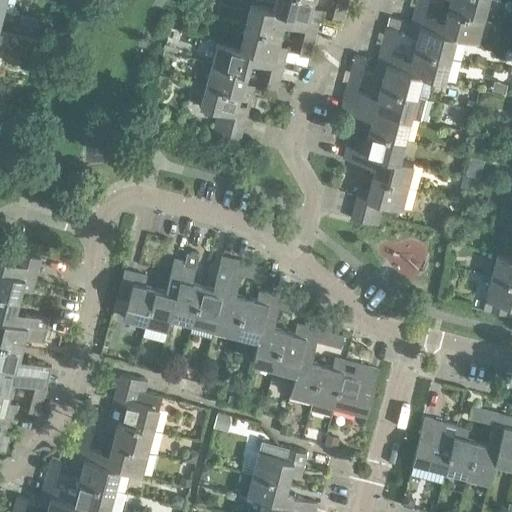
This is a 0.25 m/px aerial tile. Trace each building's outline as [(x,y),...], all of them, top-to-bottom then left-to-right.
[(276,0),(275,7),(320,18),(322,10),(313,7),(314,0),(276,0)] [(450,0),(449,9),(485,18),(489,0),(450,0)] [(253,2),(247,24),(282,33),(284,23),(293,25),(292,26),(316,33),(320,18),(275,7),(274,7),(253,2)] [(333,16),(343,19),(346,8),(336,5),(333,16)] [(414,11),(412,21),(411,21),(457,33),(457,36),(479,41),(485,18),(449,9),(446,20),(438,18),(438,17),(414,11)] [(451,56),(457,36),(457,33),(411,21),(408,33),(418,35),(415,46),(451,56)] [(279,46),(282,33),(247,24),(241,46),(241,47),(285,59),(288,48),(279,46)] [(387,24),(384,35),(395,38),(398,27),(387,24)] [(218,40),(212,61),(248,70),(251,60),(258,62),(258,64),(282,70),(285,59),(241,47),(241,46),(218,40)] [(310,57),(313,46),(302,43),(299,54),(310,57)] [(405,55),(380,48),(378,59),(423,71),(423,73),(445,79),(451,56),(415,46),(412,57),(404,55),(405,55)] [(355,53),(350,73),(361,76),(366,56),(355,53)] [(381,83),(418,93),(418,92),(423,73),(423,71),(378,59),(374,70),(383,73),(381,83)] [(212,61),(207,83),(242,93),(242,95),(251,97),(254,85),(245,83),(248,70),(212,61)] [(278,84),(267,81),(265,91),(275,94),(278,84)] [(218,112),(216,121),(243,128),(249,107),(239,105),(242,95),(242,93),(207,83),(200,107),(218,112)] [(370,94),(370,93),(346,87),(344,97),(412,115),(422,118),(428,95),(418,92),(418,93),(381,83),(377,96),(370,94)] [(412,115),(344,97),(340,110),(363,116),(363,115),(372,117),(370,127),(406,137),(412,115)] [(216,121),(215,122),(212,133),(240,140),(243,128),(216,121)] [(406,137),(370,127),(366,140),(358,137),(349,134),(346,146),(401,159),(406,137)] [(376,165),(373,175),(409,184),(414,163),(401,159),(346,146),(343,157),(367,163),(376,165)] [(355,205),(382,213),(384,203),(402,208),(409,184),(373,175),(370,187),(360,185),(355,205)] [(355,205),(352,217),(351,218),(379,225),(382,213),(355,205)] [(173,314),(193,319),(202,284),(191,281),(193,273),(194,273),(200,253),(189,250),(186,261),(172,314),(173,314)] [(13,251),(10,261),(38,268),(40,258),(13,251)] [(511,256),(498,253),(493,274),(511,279),(511,256)] [(214,287),(202,284),(193,319),(214,325),(231,258),(221,255),(215,278),(216,278),(214,287)] [(38,268),(10,261),(0,258),(0,292),(20,298),(22,289),(31,292),(38,268)] [(166,290),(155,287),(146,323),(169,329),(173,314),(172,314),(186,261),(173,258),(167,282),(168,282),(166,290)] [(244,261),(231,258),(214,325),(237,331),(246,296),(235,293),(237,284),(238,284),(244,261)] [(258,265),(256,275),(266,278),(268,268),(258,265)] [(123,317),(146,323),(155,287),(144,285),(146,275),(124,269),(116,301),(127,303),(123,317)] [(511,316),(511,279),(493,274),(487,298),(495,300),(492,311),(511,316)] [(237,331),(258,336),(258,337),(267,305),(271,292),(259,289),(256,298),(246,296),(237,331)] [(0,316),(45,329),(45,328),(48,317),(25,311),(25,312),(17,310),(20,298),(0,292),(0,316)] [(281,295),(271,292),(267,305),(258,337),(258,336),(252,359),(274,365),(283,329),(272,326),(274,318),(275,318),(281,295)] [(306,301),(296,299),(293,309),(304,312),(306,301)] [(33,338),(42,340),(45,329),(0,316),(0,340),(23,345),(25,335),(33,337),(33,338)] [(274,365),(296,370),(308,326),(297,323),(294,332),(283,329),(274,365)] [(290,393),(312,398),(321,363),(310,361),(312,352),(313,352),(320,329),(308,326),(296,370),(290,393)] [(333,333),(331,343),(341,346),(344,335),(333,333)] [(0,340),(0,363),(48,376),(51,365),(28,359),(28,360),(20,358),(23,345),(0,340)] [(312,398),(334,404),(344,370),(346,360),(335,357),(333,367),(321,363),(312,398)] [(334,404),(368,413),(379,368),(356,362),(354,372),(344,370),(334,404)] [(45,388),(48,376),(0,363),(0,386),(11,390),(14,379),(22,381),(21,381),(45,388)] [(120,372),(117,384),(144,391),(145,391),(147,380),(120,372)] [(121,408),(118,418),(118,419),(154,428),(162,395),(145,391),(144,391),(117,384),(111,406),(112,407),(113,405),(121,408)] [(0,386),(0,410),(14,414),(16,404),(8,402),(11,390),(0,386)] [(28,409),(39,412),(41,402),(31,399),(28,409)] [(482,408),(470,405),(468,415),(479,418),(482,408)] [(0,423),(11,427),(14,414),(0,410),(0,423)] [(218,411),(213,426),(228,430),(231,419),(230,414),(218,411)] [(490,481),(496,459),(507,414),(496,411),(490,435),(491,435),(489,443),(478,440),(469,475),(490,481)] [(496,459),(511,463),(511,415),(507,414),(496,459)] [(148,450),(154,428),(118,419),(118,418),(109,416),(106,428),(107,428),(107,427),(115,429),(112,441),(148,450)] [(424,417),(412,461),(447,470),(456,435),(454,434),(444,431),(446,422),(424,417)] [(82,429),(92,432),(95,421),(84,419),(82,429)] [(456,425),(454,434),(456,435),(447,470),(469,475),(478,440),(465,437),(468,428),(456,425)] [(262,439),(253,473),(288,482),(291,471),(300,473),(300,474),(306,451),(262,439)] [(78,443),(75,455),(120,467),(142,473),(148,450),(112,441),(109,452),(101,450),(101,449),(78,443)] [(82,467),(79,479),(114,488),(120,467),(75,455),(72,466),(73,466),(73,465),(82,467)] [(51,456),(48,465),(48,467),(58,469),(61,459),(51,456)] [(308,511),(314,511),(317,501),(294,495),(294,496),(285,494),(288,482),(253,473),(247,495),(252,497),(308,511)] [(44,481),(41,492),(86,504),(86,505),(114,511),(118,511),(124,490),(114,488),(79,479),(76,490),(67,488),(67,487),(44,481)] [(84,511),(86,505),(86,504),(41,492),(38,504),(39,504),(40,503),(48,505),(46,511),(84,511)] [(27,497),(17,494),(14,504),(25,507),(27,497)] [(308,511),(252,497),(248,511),(308,511)]
